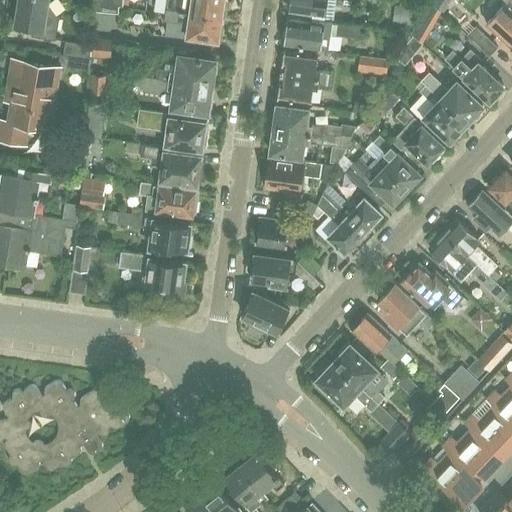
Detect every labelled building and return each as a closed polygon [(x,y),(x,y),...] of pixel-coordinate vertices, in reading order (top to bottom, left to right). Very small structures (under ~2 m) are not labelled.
[(48,3),(48,0),(19,0),(16,24),(33,27),(31,35),(56,39),(60,15),(57,15),(48,3)] [(225,17),(227,0),(172,0),(173,1),(172,8),(225,17)] [(291,0),(290,10),(313,13),(312,16),(332,19),(334,0),(291,0)] [(442,12),(448,3),(443,0),(429,0),(430,0),(441,10),(442,12)] [(511,0),(500,0),(504,4),(487,23),(511,46),(511,0)] [(405,6),(395,4),(394,12),(393,22),(404,23),(414,25),(416,7),(405,6)] [(225,17),(172,8),(166,7),(165,19),(189,23),(187,35),(222,40),(225,17)] [(311,22),(309,22),(289,19),(288,29),(284,31),(283,37),(286,40),(286,43),(329,49),(331,34),(333,23),(312,20),(311,22)] [(430,29),(417,22),(412,31),(414,32),(423,40),(430,29)] [(336,35),(364,38),(366,27),(337,23),(336,35)] [(498,46),(484,32),(477,26),(468,35),(489,56),(498,46)] [(116,40),(93,38),(92,56),(114,57),(116,40)] [(92,45),(64,41),(62,54),(91,59),(92,45)] [(414,52),(405,44),(403,46),(398,57),(405,63),(414,52)] [(318,51),(305,49),(285,47),(285,50),(282,51),(281,57),(283,60),(282,71),(331,77),(332,70),(315,67),(318,51)] [(504,84),(489,71),(479,61),(473,68),(454,50),(446,58),(490,99),(504,84)] [(384,73),(387,57),(360,53),(358,69),(384,73)] [(60,54),(58,66),(59,66),(59,68),(63,69),(64,66),(90,71),(91,59),(62,54),(60,54)] [(215,59),(196,57),(181,54),(178,70),(159,67),(157,77),(212,85),(213,75),(217,72),(218,65),(215,61),(215,59)] [(59,66),(58,66),(14,58),(10,86),(15,87),(10,121),(4,120),(1,140),(26,144),(29,125),(49,128),(59,68),(59,66)] [(401,80),(410,70),(401,63),(400,61),(391,71),(401,80)] [(458,80),(450,88),(431,70),(422,80),(427,84),(428,83),(467,121),(473,114),(477,113),(481,109),(481,106),(483,104),(458,80)] [(330,88),(331,77),(282,71),(280,83),(277,85),(276,90),(278,93),(278,96),(311,101),(313,86),(330,88)] [(106,75),(90,74),(89,92),(104,93),(106,75)] [(157,77),(157,78),(133,74),(132,82),(142,84),(144,90),(159,92),(162,88),(175,90),(173,106),(208,111),(208,109),(212,106),(213,99),(210,96),(212,85),(157,77)] [(395,93),(383,83),(375,91),(369,98),(385,112),(399,97),(396,94),(395,93)] [(460,128),(467,121),(428,83),(427,84),(421,91),(431,100),(435,97),(438,101),(425,115),(450,139),(452,136),(455,136),(460,132),(460,128)] [(354,99),(352,109),(365,111),(367,102),(354,99)] [(90,100),(88,114),(108,116),(109,102),(90,100)] [(310,107),(297,105),(277,102),(277,105),(274,107),(273,113),(275,115),(274,128),(350,138),(356,129),(308,123),(310,107)] [(444,144),(429,130),(404,107),(397,115),(407,124),(393,140),(401,148),(407,141),(428,161),(444,144)] [(206,121),(172,116),(172,112),(139,109),(137,126),(169,129),(168,142),(202,146),(203,144),(207,145),(208,133),(204,132),(206,121)] [(356,123),(367,132),(373,124),(363,115),(362,116),(356,123)] [(345,147),(350,138),(274,128),(272,138),(269,140),(268,146),(271,149),(270,152),(303,156),(305,142),(345,147)] [(421,172),(407,159),(381,134),(374,141),(385,151),(378,159),(407,187),(421,172)] [(165,161),(163,177),(197,182),(197,180),(201,181),(203,167),(199,166),(201,155),(162,149),(163,146),(144,143),(142,154),(161,157),(160,160),(165,161)] [(378,159),(376,157),(369,165),(360,156),(345,171),(360,185),(368,177),(394,202),(407,187),(378,159)] [(304,162),(289,159),(270,157),(268,170),(265,169),(263,182),(266,182),(265,185),(301,190),(303,175),(329,178),(336,165),(304,160),(304,162)] [(39,182),(51,184),(53,172),(17,166),(16,174),(3,172),(0,191),(0,207),(34,213),(39,182)] [(511,173),(506,168),(499,175),(495,176),(492,180),(492,183),(490,185),(511,206),(511,173)] [(107,180),(84,177),(81,205),(103,208),(107,180)] [(196,188),(176,185),(142,180),(141,193),(150,194),(148,208),(158,210),(158,208),(193,213),(193,210),(196,210),(198,199),(195,199),(196,188)] [(381,211),(367,198),(359,191),(349,202),(328,182),(323,193),(363,231),(381,211)] [(504,209),(497,202),(483,189),(468,204),(477,213),(474,216),(487,228),(490,224),(500,234),(508,225),(511,229),(511,213),(505,208),(504,209)] [(346,249),(363,231),(323,193),(318,204),(339,224),(330,235),(346,249)] [(67,218),(34,213),(0,207),(0,261),(25,265),(28,248),(61,253),(67,218)] [(150,214),(138,213),(113,209),(111,221),(153,227),(150,246),(170,249),(171,245),(188,248),(191,222),(150,216),(150,214)] [(289,220),(281,219),(261,216),(257,242),(286,246),(288,227),(301,229),(302,220),(290,218),(289,220)] [(479,237),(471,230),(457,216),(443,231),(480,264),(498,282),(502,277),(494,269),(498,265),(474,242),(479,237)] [(498,282),(480,264),(443,231),(429,246),(443,258),(443,261),(447,265),(450,265),(452,266),(460,258),(477,274),(476,275),(490,289),(498,282)] [(89,271),(92,246),(76,244),(74,270),(89,271)] [(183,278),(186,260),(147,255),(147,253),(122,250),(119,266),(149,270),(148,282),(173,285),(173,289),(186,291),(187,278),(183,278)] [(295,257),(276,254),(256,252),(252,276),(270,279),(270,284),(288,286),(290,270),(296,271),(314,287),(320,281),(295,257)] [(323,266),(307,252),(299,261),(314,275),(323,266)] [(436,270),(433,273),(419,261),(411,269),(408,270),(407,269),(403,274),(403,278),(402,280),(427,303),(437,293),(453,307),(464,296),(448,281),(449,281),(436,270)] [(498,282),(490,289),(501,299),(508,292),(498,282)] [(395,283),(380,299),(389,308),(384,313),(398,325),(407,333),(419,321),(428,329),(436,320),(395,283)] [(290,306),(254,290),(243,313),(250,316),(248,321),(269,331),(272,327),(279,330),(290,306)] [(409,349),(383,325),(368,312),(353,328),(376,350),(383,342),(400,358),(409,349)] [(511,341),(503,333),(479,358),(490,368),(511,344),(511,341)] [(377,367),(365,356),(351,342),(349,344),(345,343),(340,349),(341,353),(335,359),(362,384),(380,402),(385,396),(367,379),(377,367)] [(411,353),(404,360),(403,361),(416,373),(424,365),(411,353)] [(388,358),(380,366),(393,378),(401,370),(388,358)] [(380,402),(362,384),(335,359),(327,367),(324,367),(318,372),(319,376),(318,377),(344,403),(355,392),(373,409),(380,402)] [(461,364),(445,381),(459,395),(476,378),(461,364)] [(406,374),(398,382),(411,395),(419,386),(406,374)] [(97,451),(99,449),(102,447),(103,446),(103,445),(103,444),(103,443),(102,441),(97,433),(99,432),(101,432),(102,433),(103,434),(106,434),(107,433),(108,432),(109,431),(110,430),(110,429),(110,428),(110,427),(109,425),(112,424),(113,425),(115,426),(116,426),(118,425),(126,420),(127,420),(129,419),(129,418),(130,416),(130,415),(130,414),(129,412),(126,407),(125,406),(124,406),(122,405),(121,405),(120,405),(120,406),(115,409),(111,402),(112,401),(112,400),(113,399),(113,398),(113,397),(113,396),(107,386),(106,386),(105,385),(104,385),(103,384),(102,384),(101,384),(100,385),(99,385),(84,395),(82,397),(82,398),(81,399),(81,400),(81,401),(81,402),(81,403),(78,405),(74,397),(75,396),(75,394),(75,393),(75,392),(74,391),(73,389),(72,389),(71,388),(69,388),(68,389),(63,381),(62,381),(61,380),(60,379),(59,379),(57,379),(56,380),(46,386),(45,387),(45,388),(45,389),(45,390),(45,391),(46,392),(42,394),(37,386),(35,385),(34,384),(33,384),(31,384),(29,385),(22,390),(21,389),(20,389),(18,389),(16,389),(15,390),(14,391),(13,392),(13,393),(13,394),(13,396),(6,401),(5,402),(4,403),(3,405),(3,406),(4,407),(4,409),(9,416),(2,420),(0,416),(0,440),(6,437),(8,440),(8,441),(7,442),(7,443),(7,444),(7,445),(7,446),(7,447),(12,455),(11,456),(11,457),(10,458),(10,459),(11,460),(11,461),(11,462),(12,463),(14,464),(15,464),(16,464),(17,464),(17,463),(23,471),(24,472),(25,473),(26,473),(28,473),(29,473),(38,467),(39,466),(39,465),(40,464),(40,463),(40,462),(39,461),(42,459),(46,464),(46,465),(47,466),(48,467),(49,467),(50,468),(51,468),(53,468),(54,468),(55,467),(62,462),(65,463),(66,464),(68,464),(70,463),(71,462),(72,461),(72,460),(72,459),(72,458),(72,457),(72,456),(80,451),(81,450),(81,449),(82,448),(82,447),(82,446),(81,445),(81,444),(84,442),(89,451),(90,451),(91,452),(92,452),(93,452),(95,452),(97,451)] [(442,392),(428,406),(440,418),(459,399),(443,384),(439,389),(442,392)] [(511,421),(511,384),(503,394),(496,390),(487,399),(493,404),(494,404),(511,421)] [(511,421),(494,404),(493,404),(487,399),(466,422),(472,427),(503,456),(511,446),(511,421)] [(406,460),(427,438),(436,426),(425,416),(411,431),(395,451),(406,460)] [(411,431),(399,420),(383,439),(394,451),(395,451),(411,431)] [(481,479),(481,478),(503,456),(472,427),(459,441),(452,436),(444,445),(450,450),(481,479)] [(483,480),(481,478),(481,479),(450,450),(440,461),(432,456),(424,465),(463,502),(483,480)] [(263,489),(264,488),(272,482),(277,489),(285,483),(278,475),(258,451),(243,463),(263,489)] [(261,511),(256,505),(270,495),(264,488),(263,489),(243,463),(226,476),(246,501),(245,502),(251,510),(249,511),(261,511)] [(219,482),(203,494),(217,511),(249,511),(248,511),(244,511),(240,506),(239,507),(219,482)] [(292,511),(299,507),(305,502),(303,498),(296,490),(276,505),(280,511),(292,511)] [(217,511),(203,494),(187,508),(190,511),(217,511)] [(511,511),(511,508),(507,504),(508,504),(506,502),(496,511),(511,511)]
